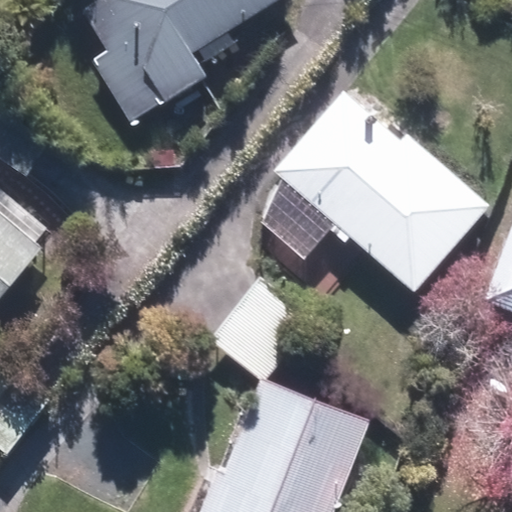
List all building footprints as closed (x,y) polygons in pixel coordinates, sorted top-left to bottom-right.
[(188,54),(272,0),(94,0),(96,2),(83,11),(109,52),(92,63),(127,117),(199,72),(188,54)] [(351,86),(275,171),(412,292),(487,207),(351,86)] [(0,217),(0,293),(38,250),(0,217)] [(511,228),(485,302),(511,311),(511,228)] [(261,275),(213,336),(264,375),(311,314),(261,275)] [(202,369),(166,344),(117,413),(153,438),(202,369)] [(331,511),(365,423),(259,382),(209,511),(331,511)]
